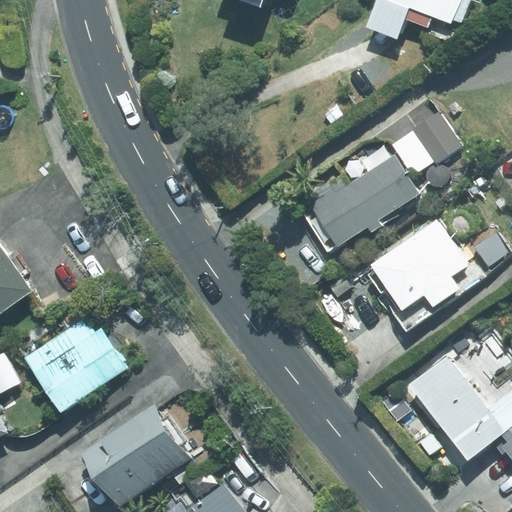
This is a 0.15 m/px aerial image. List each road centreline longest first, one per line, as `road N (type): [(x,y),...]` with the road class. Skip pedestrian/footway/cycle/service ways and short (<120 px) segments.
road 1 (unknown): [(46,0),(33,60),(38,113),(95,238),(162,325),(176,367),(166,385),(0,501)]
road 2 (secondary): [(404,511),(252,326),(141,166),(89,40),(82,0)]
